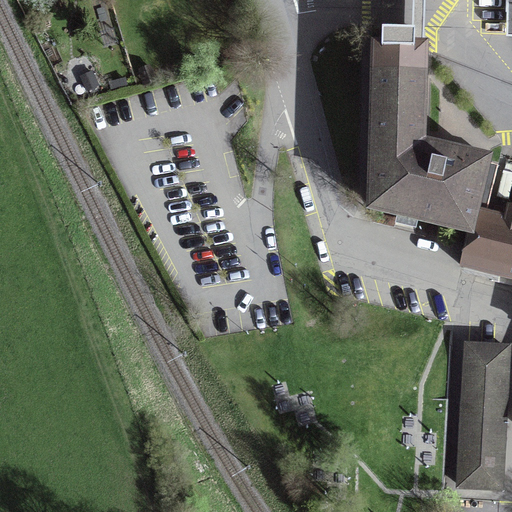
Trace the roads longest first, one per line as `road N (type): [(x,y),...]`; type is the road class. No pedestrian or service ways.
road 1 (track): [(0,97),(94,315),(132,422),(148,511)]
road 2 (residential): [(263,0),(333,241),(499,307)]
